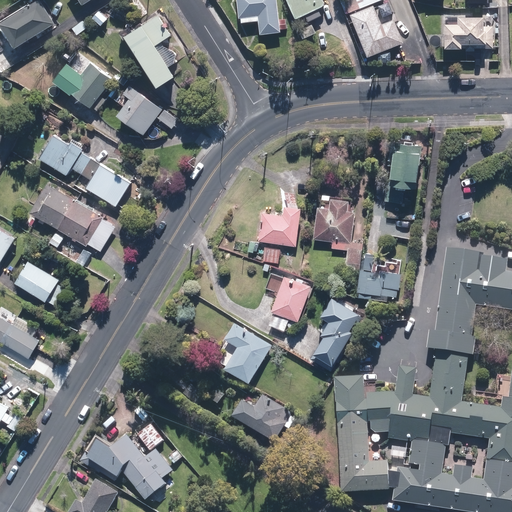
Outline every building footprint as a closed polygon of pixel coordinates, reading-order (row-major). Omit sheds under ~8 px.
[(238,0),(240,18),(242,18),(242,23),(260,21),(261,35),(281,32),(277,0),(238,0)] [(322,16),(319,7),(325,4),(323,0),(287,0),(296,18),(305,14),(309,22),(322,16)] [(368,6),(365,0),(344,0),(350,13),(368,6)] [(17,49),(55,25),(40,1),(2,25),(17,49)] [(395,19),(382,25),(374,6),(351,15),(368,58),(404,43),(395,19)] [(159,16),(126,37),(158,88),(176,77),(156,46),(172,36),(159,16)] [(460,24),(446,24),(446,49),(494,48),(494,26),(485,26),(484,17),(459,18),(460,24)] [(88,28),(83,20),(72,28),(77,36),(88,28)] [(300,30),(304,39),(317,34),(313,25),(300,30)] [(92,108),(114,80),(92,63),(82,77),(66,65),(53,82),(71,95),(72,93),(92,108)] [(131,98),(118,116),(145,135),(164,109),(131,86),(125,94),(131,98)] [(166,110),(160,118),(173,129),(179,121),(166,110)] [(67,175),(72,167),(89,178),(82,189),(119,212),(137,182),(100,159),(98,162),(82,152),(84,149),(73,142),(72,145),(55,134),(40,159),(67,175)] [(414,187),(415,179),(417,179),(422,145),(395,141),(395,143),(391,143),(388,163),(392,164),(389,183),(414,187)] [(102,252),(117,227),(104,219),(106,217),(50,183),(32,212),(88,246),(89,244),(102,252)] [(356,211),(348,210),(349,200),(331,198),(330,207),(319,206),(315,238),(333,240),(332,247),(348,249),(346,269),(359,271),(363,242),(352,241),(356,211)] [(263,211),(260,240),(296,245),(301,208),(285,205),(284,214),(263,211)] [(49,228),(40,221),(32,232),(41,239),(49,228)] [(410,221),(397,221),(397,236),(409,236),(410,221)] [(0,264),(17,238),(0,227),(0,264)] [(65,239),(57,233),(50,242),(58,248),(65,239)] [(281,248),(265,246),(263,261),(279,263),(281,248)] [(93,252),(84,247),(76,259),(86,265),(93,252)] [(374,270),(372,270),(374,255),(363,253),(358,291),(397,296),(398,289),(399,289),(401,272),(381,270),(380,276),(374,275),(374,270)] [(511,511),(511,275),(507,275),(508,259),(450,254),(428,403),(411,401),(414,375),(392,373),(390,398),(368,396),(363,379),(334,380),(342,488),(388,486),(391,462),(372,459),(373,435),(417,440),(412,468),(401,471),(397,499),(490,511),(511,511)] [(61,279),(30,261),(16,284),(47,302),(48,301),(60,308),(70,290),(59,283),(61,279)] [(273,312),(269,325),(285,331),(290,319),(298,322),(312,285),(285,275),(271,312),(273,312)] [(365,314),(333,295),(321,315),(329,320),(321,333),(324,335),(310,359),(330,372),(365,314)] [(0,315),(0,341),(31,359),(42,340),(34,335),(38,329),(18,317),(14,324),(0,315)] [(225,367),(250,382),(273,344),(235,321),(225,337),(238,345),(225,367)] [(192,384),(184,393),(197,406),(206,396),(192,384)] [(242,400),(232,417),(275,443),(294,412),(264,394),(255,408),(242,400)] [(0,401),(0,422),(1,421),(17,431),(24,419),(9,410),(10,408),(0,401)] [(152,424),(138,434),(150,451),(165,441),(152,424)] [(96,436),(81,461),(116,482),(123,470),(146,500),(168,484),(164,479),(174,471),(157,449),(147,457),(129,434),(113,446),(96,436)] [(176,448),(168,455),(175,463),(183,456),(176,448)] [(78,499),(69,511),(108,511),(120,493),(97,479),(84,502),(78,499)] [(195,501),(203,494),(198,488),(196,490),(193,485),(188,489),(192,493),(190,495),(195,501)]
